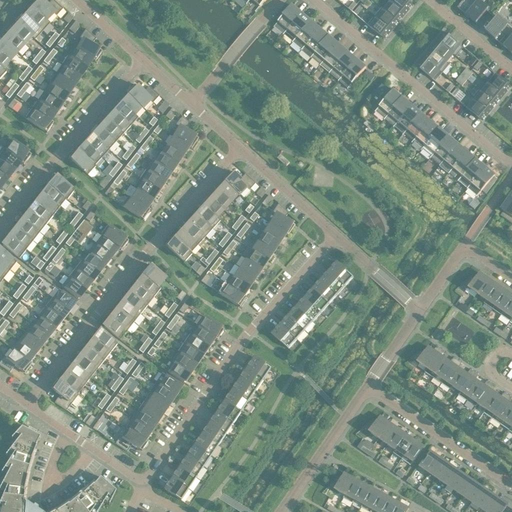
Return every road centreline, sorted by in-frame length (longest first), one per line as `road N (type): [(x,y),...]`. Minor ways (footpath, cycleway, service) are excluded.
road 1 (residential): [(28,407),(148,247),(238,148)]
road 2 (residential): [(142,484),(249,331),(334,236)]
road 3 (residential): [(313,0),(511,163)]
road 4 (residential): [(0,227),(143,62)]
road 5 (residential): [(511,487),(368,386)]
road 6 (residential): [(281,511),(368,386)]
road 7 (residential): [(191,104),(279,0)]
road 8 (residential): [(419,310),(465,247),(511,279)]
road 9 (residential): [(334,236),(238,148)]
road 10 (residential): [(92,451),(50,492),(65,433)]
